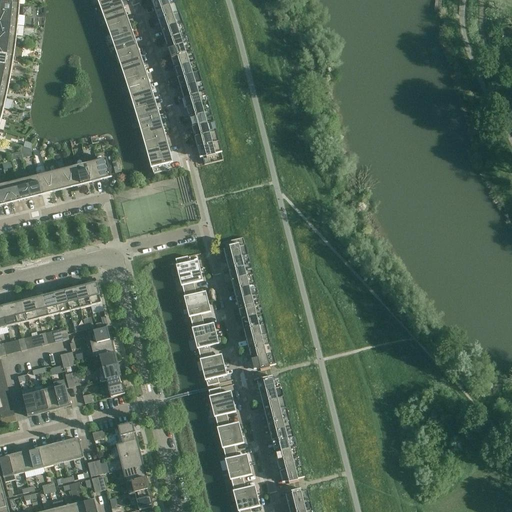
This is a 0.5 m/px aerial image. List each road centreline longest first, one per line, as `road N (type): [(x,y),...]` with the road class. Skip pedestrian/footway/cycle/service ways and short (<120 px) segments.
road 1 (residential): [(278,511),(206,230)]
road 2 (residential): [(206,230),(132,0)]
road 3 (residential): [(119,256),(105,196),(0,222)]
road 4 (tertiary): [(155,400),(119,256)]
road 5 (residential): [(26,433),(155,400)]
road 6 (residential): [(26,433),(8,361),(63,346)]
road 7 (tertiary): [(119,256),(0,282)]
